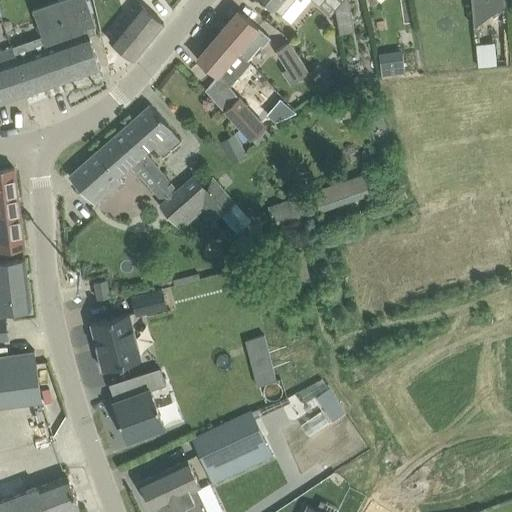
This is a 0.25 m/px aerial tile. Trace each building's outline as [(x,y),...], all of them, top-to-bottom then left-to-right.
[(0,102),(29,92),(62,80),(101,67),(90,34),(96,32),(94,25),(96,24),(87,0),(56,0),(33,8),(43,35),(27,40),(30,52),(16,57),(13,47),(0,51),(0,102)] [(334,0),(264,0),(273,8),(274,7),(282,14),(294,0),(314,0),(320,5),(323,0),(326,0),(336,8),(334,0)] [(334,0),(336,8),(342,0),(334,0)] [(471,0),(474,26),(506,2),(505,0),(471,0)] [(110,39),(133,58),(134,59),(164,22),(141,2),(110,39)] [(239,10),(218,34),(238,51),(259,26),(239,10)] [(229,85),(236,77),(250,61),(238,51),(218,34),(198,58),(229,85)] [(290,41),(282,46),(277,50),(287,67),(283,70),(291,83),(309,73),(290,41)] [(472,42),(473,64),(493,63),(492,41),(472,42)] [(266,126),(239,96),(224,110),(251,140),(266,126)] [(264,107),(273,120),(290,108),(280,96),(264,107)] [(123,128),(145,152),(153,145),(163,156),(182,140),(172,128),(151,104),(123,128)] [(204,209),(183,184),(176,190),(145,152),(123,128),(70,175),(96,205),(122,181),(118,176),(132,164),(164,201),(162,203),(183,227),(204,209)] [(232,161),(237,159),(246,154),(236,133),(226,137),(222,139),(232,161)] [(0,249),(25,246),(15,168),(0,169),(0,249)] [(183,184),(204,209),(214,221),(236,202),(213,176),(204,184),(195,173),(183,184)] [(353,178),(268,206),(275,225),(359,197),(353,178)] [(287,279),(306,275),(301,250),(282,254),(287,279)] [(0,312),(31,308),(25,258),(0,260),(0,312)] [(109,296),(106,279),(95,281),(99,298),(109,296)] [(163,288),(132,296),(136,313),(167,306),(163,288)] [(141,358),(130,312),(91,322),(103,368),(141,358)] [(0,338),(9,337),(6,316),(0,316),(0,338)] [(241,338),(254,384),(275,377),(262,332),(241,338)] [(0,405),(42,399),(37,361),(37,360),(0,365),(0,364),(0,405)] [(130,377),(136,394),(114,402),(127,440),(165,426),(152,390),(166,384),(160,368),(130,377)] [(330,388),(318,396),(333,419),(345,411),(330,388)] [(212,483),(272,454),(251,410),(191,439),(212,483)] [(153,508),(157,506),(159,511),(208,511),(203,499),(200,494),(197,487),(201,485),(188,458),(141,481),(153,508)] [(0,500),(0,511),(71,511),(81,508),(68,475),(67,475),(0,500)] [(351,511),(315,494),(306,511),(351,511)]
